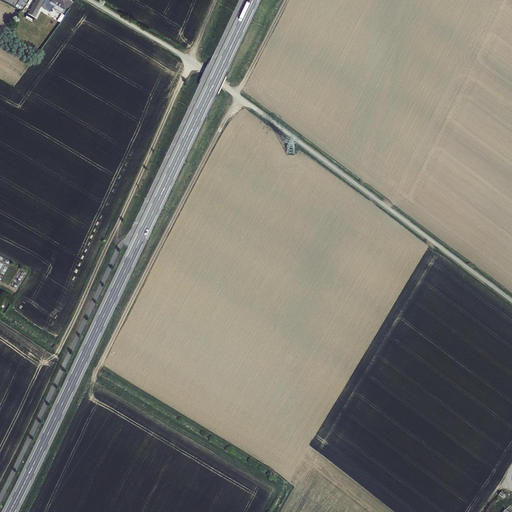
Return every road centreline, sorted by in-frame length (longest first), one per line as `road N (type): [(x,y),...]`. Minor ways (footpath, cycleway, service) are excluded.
road 1 (primary): [(253,0),(9,511)]
road 2 (unclassified): [(511,301),(179,53),(90,0)]
road 3 (track): [(285,0),(95,373)]
road 4 (track): [(120,244),(116,228),(214,0)]
